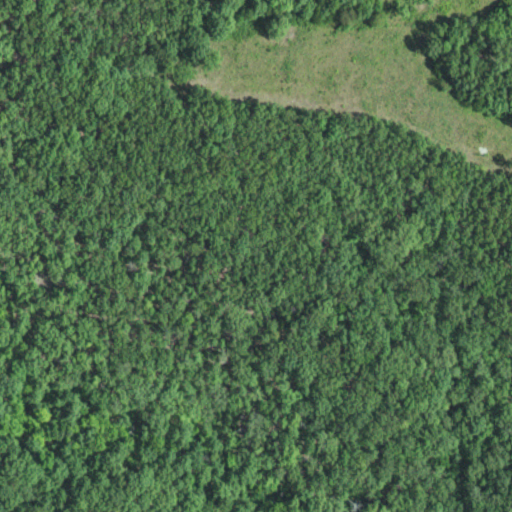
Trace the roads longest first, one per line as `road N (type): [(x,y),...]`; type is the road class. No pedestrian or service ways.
road 1 (residential): [(32,0),(69,46),(157,91),(260,106),(400,108),(511,234)]
road 2 (residential): [(507,0),(433,88),(400,108)]
